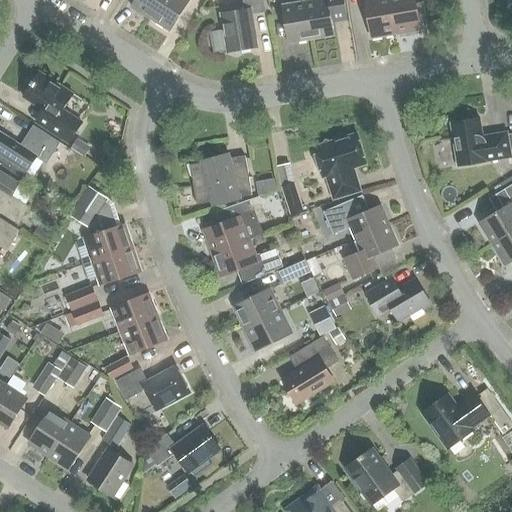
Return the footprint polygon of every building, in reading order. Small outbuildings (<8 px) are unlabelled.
[(161,0),(134,0),(130,6),(150,19),(161,0)] [(190,0),(161,0),(150,19),(170,32),(190,0)] [(220,14),(227,52),(257,47),(251,15),(265,12),(262,0),(242,0),(244,10),(220,14)] [(303,0),(304,2),(311,39),(334,36),(331,23),(346,20),(343,0),(303,0)] [(364,0),(371,38),(395,34),(389,0),(364,0)] [(414,0),(389,0),(395,34),(419,29),(414,0)] [(287,43),(311,39),(304,2),(281,6),(287,43)] [(35,122),(68,144),(81,123),(62,110),(72,94),(39,72),(22,98),(42,110),(35,122)] [(479,119),(450,123),(457,167),(485,161),(510,157),(511,156),(511,134),(507,135),(506,133),(482,137),(479,119)] [(0,133),(0,161),(23,177),(36,157),(46,164),(59,143),(33,126),(20,146),(0,133)] [(333,141),(324,140),(319,146),(313,148),(322,178),(326,177),(333,199),(360,191),(355,174),(352,175),(350,169),(366,164),(357,134),(333,141)] [(251,196),(245,156),(229,159),(228,156),(218,159),(215,158),(211,158),(208,160),(206,162),(196,164),(196,163),(187,165),(190,177),(191,177),(196,205),(211,202),(212,204),(239,198),(251,196)] [(0,213),(18,225),(29,207),(11,196),(23,177),(0,161),(0,213)] [(260,191),(278,187),(275,176),(258,180),(260,191)] [(303,210),(294,183),(281,187),(290,214),(303,210)] [(492,244),(511,231),(511,184),(495,195),(503,208),(479,223),(492,244)] [(70,216),(88,228),(107,199),(89,187),(70,216)] [(349,215),(365,208),(359,195),(344,202),(349,215)] [(249,240),(249,239),(261,235),(249,200),(222,209),(227,222),(203,230),(212,254),(249,240)] [(347,220),(340,205),(322,212),(332,235),(349,228),(354,240),(389,226),(380,205),(347,220)] [(0,247),(6,252),(19,231),(0,218),(0,247)] [(124,225),(84,238),(92,262),(132,248),(124,225)] [(398,246),(389,226),(354,240),(359,252),(342,259),(351,280),(378,269),(373,257),(398,246)] [(511,231),(492,244),(504,265),(511,260),(511,231)] [(244,268),(249,281),(282,268),(275,248),(254,255),(249,240),(212,254),(220,277),(244,268)] [(132,248),(92,262),(97,277),(100,285),(140,272),(132,248)] [(275,273),(281,286),(310,272),(304,260),(275,273)] [(391,278),(364,294),(377,316),(390,308),(397,321),(408,315),(411,321),(423,314),(421,309),(429,304),(415,280),(398,290),(391,278)] [(340,282),(324,289),(329,300),(345,293),(340,282)] [(70,310),(97,299),(91,284),(64,295),(70,310)] [(233,306),(244,329),(280,311),(269,289),(233,306)] [(12,300),(4,294),(0,299),(0,308),(4,311),(12,300)] [(120,331),(157,317),(148,294),(111,309),(120,331)] [(344,294),(328,302),(335,317),(351,309),(344,294)] [(76,324),(76,325),(103,315),(97,301),(70,311),(71,313),(76,324)] [(280,311),(244,329),(255,351),(291,333),(280,311)] [(71,313),(63,316),(67,328),(76,324),(71,313)] [(166,340),(157,317),(120,331),(129,354),(166,340)] [(330,317),(313,325),(319,337),(322,335),(335,329),(330,317)] [(12,318),(6,328),(15,333),(20,324),(12,318)] [(42,332),(58,342),(64,332),(47,323),(42,332)] [(339,330),(330,336),(336,345),(345,340),(339,330)] [(0,356),(11,340),(0,333),(0,356)] [(333,380),(325,368),(337,360),(322,335),(319,337),(298,351),(306,364),(281,379),(297,403),(333,380)] [(61,352),(52,366),(60,371),(61,371),(70,357),(61,352)] [(57,378),(73,388),(86,367),(70,357),(61,371),(57,378)] [(132,368),(126,357),(105,369),(111,379),(132,368)] [(44,396),(60,371),(52,366),(47,362),(31,387),(44,396)] [(155,411),(190,393),(175,366),(147,381),(140,368),(115,382),(125,400),(144,390),(155,411)] [(26,398),(6,385),(0,394),(0,424),(7,429),(26,398)] [(447,449),(473,430),(472,428),(489,416),(473,393),(456,405),(448,394),(421,413),(447,449)] [(120,407),(104,397),(90,422),(105,431),(120,407)] [(28,443),(49,456),(69,425),(48,411),(28,443)] [(131,425),(116,416),(101,439),(116,449),(131,425)] [(69,425),(49,456),(69,469),(89,438),(69,425)] [(220,450),(202,425),(175,445),(166,434),(145,450),(157,466),(174,453),(189,473),(220,450)] [(371,507),(393,490),(402,502),(425,485),(408,460),(395,469),(396,471),(390,476),(372,448),(344,469),(371,507)] [(131,464),(109,450),(88,481),(118,500),(128,485),(121,480),(131,464)] [(188,476),(169,486),(175,496),(193,487),(188,476)] [(349,511),(340,500),(330,507),(320,501),(323,497),(317,489),(286,511),(287,511),(349,511)]
